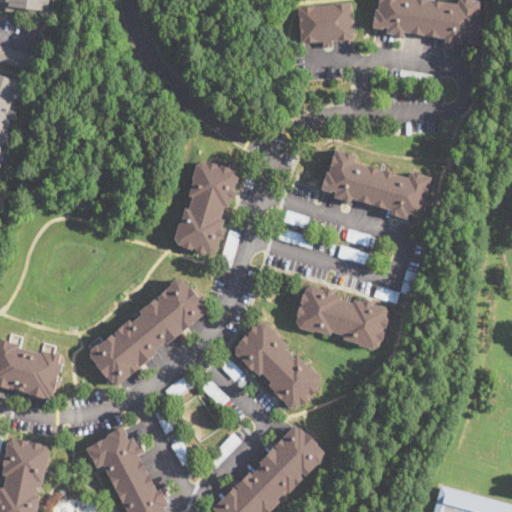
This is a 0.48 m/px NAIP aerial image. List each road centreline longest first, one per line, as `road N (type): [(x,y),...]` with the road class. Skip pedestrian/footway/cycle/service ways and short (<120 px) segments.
road 1 (residential): [(0,406),(65,420),(106,412),(196,353),(226,302),(274,155)]
road 2 (residential): [(358,112),(364,62),(437,62),(465,78),(462,103),(446,114),(317,116),(286,133),(274,155)]
road 3 (residential): [(263,194),(404,237),(393,282),(246,245)]
road 4 (residential): [(274,155),(176,89),(148,55),(129,0)]
road 5 (residential): [(196,353),(268,425),(191,503)]
road 6 (residential): [(135,396),(195,511)]
